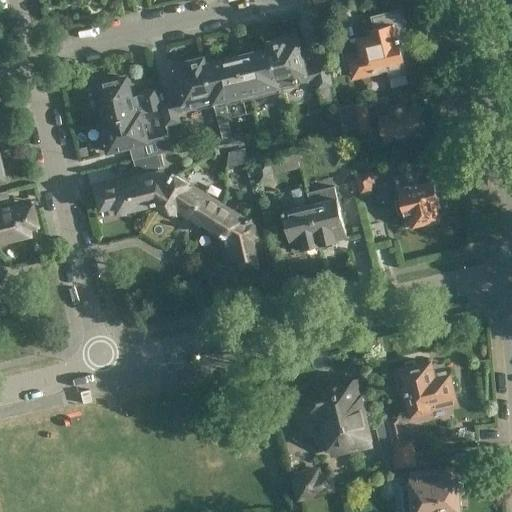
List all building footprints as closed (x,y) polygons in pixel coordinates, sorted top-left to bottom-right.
[(406,73),(404,65),(399,42),(410,39),(403,10),(372,18),(375,28),(366,30),(368,37),(358,40),(362,54),(347,58),(352,78),(374,73),(374,72),(389,69),(391,77),(406,73)] [(271,49),(280,92),(283,92),(282,87),(317,78),(319,87),(333,84),(328,63),(307,68),(299,34),(269,40),(271,49)] [(244,100),(280,92),(271,49),(245,55),(249,72),(238,74),(244,100)] [(227,104),(244,100),(238,74),(249,72),(245,55),(207,63),(216,102),(215,103),(216,107),(215,107),(222,139),(229,137),(224,119),(229,118),(227,104)] [(216,102),(207,63),(206,56),(175,63),(183,98),(163,103),(168,123),(168,124),(181,121),(179,111),(215,103),(216,102)] [(107,122),(149,111),(145,93),(132,96),(127,77),(98,84),(107,122)] [(162,108),(160,97),(158,88),(145,91),(145,93),(149,111),(162,108)] [(354,104),(360,129),(361,132),(382,128),(379,115),(380,115),(379,110),(387,108),(385,98),(354,104)] [(387,141),(424,132),(418,104),(407,107),(406,105),(389,109),(391,113),(381,116),(387,141)] [(142,114),(102,124),(109,152),(145,143),(149,157),(162,154),(172,152),(169,140),(171,139),(168,124),(168,123),(159,125),(162,139),(148,142),(142,114)] [(231,137),(233,145),(245,142),(243,134),(231,137)] [(221,148),(222,148),(233,145),(231,137),(229,137),(222,139),(219,139),(221,148)] [(223,152),(222,148),(221,148),(219,139),(211,141),(214,155),(223,152)] [(267,159),(281,156),(277,139),(263,142),(267,159)] [(346,142),(331,145),(336,166),(351,162),(346,142)] [(248,149),(232,153),(229,170),(252,164),(248,149)] [(134,160),(138,176),(97,185),(102,209),(118,205),(120,212),(158,203),(159,201),(157,200),(159,196),(161,197),(164,193),(162,192),(164,188),(166,190),(172,180),(171,179),(172,176),(171,176),(159,168),(165,166),(162,154),(149,157),(134,160)] [(258,181),(259,184),(275,181),(270,160),(255,163),(258,181)] [(173,172),(171,176),(172,176),(171,179),(172,180),(166,190),(164,188),(162,192),(164,193),(161,197),(159,196),(157,200),(159,201),(158,203),(159,204),(160,202),(180,215),(183,210),(207,225),(208,224),(222,202),(173,172)] [(376,184),(373,172),(356,175),(360,195),(376,192),(374,184),(376,184)] [(420,185),(419,182),(417,173),(397,177),(399,186),(407,219),(409,219),(410,225),(422,222),(426,224),(437,222),(439,218),(440,218),(438,207),(442,207),(440,198),(445,196),(442,181),(436,182),(436,181),(420,185)] [(0,240),(28,234),(27,227),(36,225),(31,201),(0,208),(0,204),(9,203),(6,191),(0,192),(0,240)] [(333,246),(336,240),(348,238),(336,191),(324,194),(325,198),(310,202),(320,244),(322,244),(325,248),(333,246)] [(208,224),(207,225),(223,235),(221,238),(227,261),(240,257),(243,267),(258,264),(256,253),(257,253),(253,237),(259,236),(255,215),(247,217),(222,202),(208,224)] [(320,244),(310,202),(295,206),(295,208),(284,211),(293,251),(305,248),(309,252),(317,251),(319,244),(320,244)] [(457,381),(450,378),(449,371),(433,375),(430,361),(391,371),(396,394),(406,392),(411,415),(430,410),(430,408),(456,402),(454,394),(460,390),(457,381)] [(324,449),(349,444),(350,449),(370,445),(363,412),(366,411),(360,380),(336,385),(335,379),(314,384),(316,393),(305,395),(309,413),(316,412),(324,449)] [(394,455),(416,453),(414,439),(404,440),(398,418),(387,421),(392,442),(393,441),(394,455)] [(416,453),(394,455),(385,460),(389,468),(417,466),(416,453)] [(299,499),(333,491),(329,473),(320,475),(318,469),(293,475),(299,499)] [(459,511),(457,480),(452,481),(451,470),(412,473),(414,511),(459,511)]
